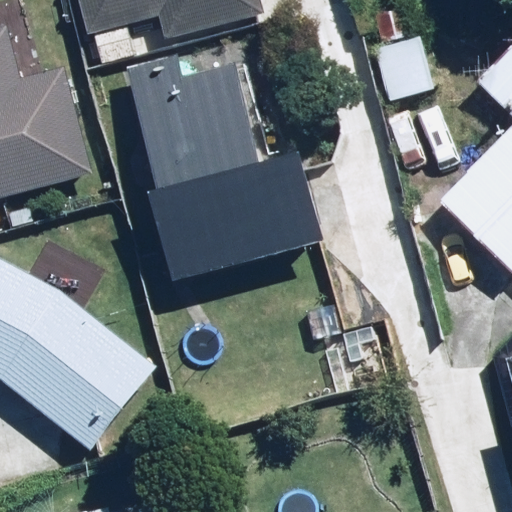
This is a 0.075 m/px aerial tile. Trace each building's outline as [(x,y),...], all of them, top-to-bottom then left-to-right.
[(81,0),(88,29),(163,10),(170,39),(273,13),(269,0),(81,0)] [(504,26),(477,0),(405,0),(470,61),(504,26)] [(0,208),(48,197),(47,192),(86,182),(60,72),(21,82),(6,21),(0,22),(0,208)] [(129,64),(184,275),(322,239),(300,153),(265,162),(238,58),(186,72),(180,51),(129,64)] [(511,55),(486,83),(511,107),(511,134),(443,208),(511,272),(511,55)] [(0,384),(96,456),(163,366),(61,290),(0,258),(0,384)] [(198,511),(193,488),(147,499),(149,511),(198,511)]
